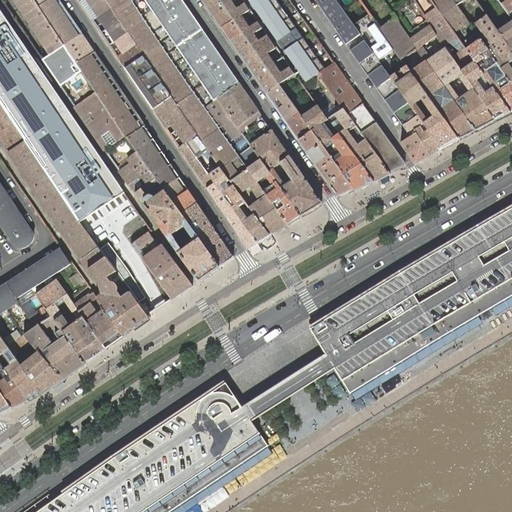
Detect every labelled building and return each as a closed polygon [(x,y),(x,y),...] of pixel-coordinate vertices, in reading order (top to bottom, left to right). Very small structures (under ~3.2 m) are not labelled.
[(13,0),(50,56),(65,46),(82,34),(59,0),(48,0),(40,6),(35,0),(13,0)] [(96,0),(83,0),(80,2),(85,8),(96,0)] [(108,1),(107,0),(96,0),(85,8),(89,15),(108,1)] [(107,0),(108,1),(112,8),(116,14),(120,20),(123,25),(124,26),(129,33),(133,39),(137,45),(138,47),(144,55),(150,64),(155,72),(161,80),(166,88),(172,97),(178,106),(184,115),(186,117),(198,135),(203,142),(221,167),(230,180),(231,182),(234,185),(240,194),(246,202),(250,208),(253,205),(247,196),(242,192),(250,187),(259,200),(266,195),(264,191),(257,182),(249,170),(244,163),(239,155),(224,134),(220,129),(219,128),(205,108),(171,58),(131,1),(130,0),(107,0)] [(145,0),(185,57),(216,101),(239,84),(182,0),(145,0)] [(204,0),(203,1),(222,28),(235,21),(220,0),(204,0)] [(289,65),(271,39),(255,16),(244,0),(220,0),(235,21),(242,33),(256,52),(280,85),(282,88),(282,89),(298,77),(289,65)] [(276,0),(251,0),(249,2),(305,82),(318,73),(324,69),(276,0)] [(315,0),(373,83),(404,127),(418,116),(391,77),(380,61),(371,49),(361,36),(336,0),(315,0)] [(426,18),(437,36),(445,48),(496,120),(511,113),(491,85),(481,70),(431,0),(418,0),(416,2),(426,18)] [(452,0),(431,0),(481,70),(495,60),(471,26),(457,6),(452,0)] [(511,0),(498,0),(511,19),(511,0)] [(112,8),(108,1),(89,15),(93,21),(112,8)] [(0,98),(28,139),(83,220),(125,192),(0,8),(0,98)] [(116,14),(112,8),(93,21),(97,27),(116,14)] [(101,33),(120,20),(116,14),(97,27),(101,33)] [(511,84),(511,68),(509,64),(511,61),(511,51),(506,42),(487,15),(471,26),(495,60),(506,75),(511,84)] [(414,35),(409,38),(417,49),(419,53),(426,62),(430,59),(421,46),(437,36),(426,18),(409,29),(414,35)] [(409,38),(396,19),(380,29),(394,51),(402,60),(417,49),(409,38)] [(106,40),(124,26),(123,25),(120,20),(101,33),(106,40)] [(235,21),(222,28),(230,40),(242,33),(235,21)] [(394,51),(375,24),(367,30),(378,45),(371,49),(380,61),(394,51)] [(129,33),(124,26),(106,40),(110,46),(129,33)] [(133,39),(129,33),(110,46),(114,52),(133,39)] [(230,40),(244,60),(256,52),(242,33),(230,40)] [(82,34),(65,46),(77,64),(95,52),(82,34)] [(137,45),(133,39),(114,52),(118,58),(137,45)] [(138,47),(137,45),(118,58),(120,60),(138,47)] [(50,56),(43,61),(61,86),(82,72),(77,64),(65,46),(50,56)] [(144,55),(138,47),(120,60),(125,69),(144,55)] [(496,120),(445,48),(430,59),(426,62),(475,131),(496,120)] [(77,64),(82,72),(89,81),(97,94),(127,139),(145,126),(95,52),(77,64)] [(244,60),(267,94),(280,85),(256,52),(244,60)] [(420,66),(410,72),(411,74),(458,140),(475,131),(426,62),(419,53),(417,55),(420,60),(417,62),(420,66)] [(150,64),(144,55),(125,69),(131,77),(150,64)] [(495,60),(481,70),(491,85),(506,75),(495,60)] [(324,69),(318,73),(344,109),(348,115),(364,104),(335,62),(324,69)] [(155,72),(150,64),(131,77),(137,85),(155,72)] [(410,72),(407,67),(402,70),(406,77),(400,81),(396,74),(391,77),(418,116),(425,125),(441,149),(458,140),(411,74),(410,72)] [(161,80),(155,72),(137,85),(142,93),(161,80)] [(491,85),(511,113),(511,112),(511,84),(506,75),(491,85)] [(166,88),(161,80),(142,93),(148,101),(166,88)] [(239,84),(216,101),(235,126),(237,129),(254,116),(261,125),(266,121),(239,84)] [(267,94),(299,140),(313,131),(302,117),(282,89),(282,88),(280,85),(267,94)] [(172,97),(166,88),(148,101),(154,111),(172,97)] [(97,94),(76,109),(99,143),(105,150),(125,137),(97,94)] [(178,106),(172,97),(154,111),(160,120),(178,106)] [(0,98),(0,139),(8,152),(59,227),(82,259),(99,247),(83,220),(28,139),(0,98)] [(216,101),(205,108),(219,128),(220,129),(224,134),(235,126),(216,101)] [(365,140),(390,174),(391,174),(390,172),(405,165),(406,164),(364,104),(348,115),(356,127),(365,140)] [(184,115),(178,106),(160,120),(166,128),(184,115)] [(328,120),(318,106),(302,117),(313,131),(323,146),(331,140),(342,157),(335,162),(355,191),(374,182),(339,134),(331,139),(321,125),(328,120)] [(348,115),(344,109),(336,115),(346,129),(339,134),(374,182),(390,174),(365,140),(358,145),(347,130),(351,127),(353,129),(356,127),(348,115)] [(167,130),(186,117),(184,115),(166,128),(167,130)] [(186,143),(198,135),(186,117),(167,130),(179,148),(186,143)] [(441,149),(425,125),(415,131),(417,134),(431,156),(442,150),(441,149)] [(154,139),(145,126),(127,139),(134,147),(136,151),(154,139)] [(235,126),(224,134),(239,155),(252,146),(251,145),(245,136),(237,129),(235,126)] [(365,140),(356,127),(353,129),(351,127),(347,130),(358,145),(365,140)] [(251,145),(252,146),(260,157),(281,142),(273,130),(251,145)] [(354,192),(355,191),(335,162),(323,146),(313,131),(299,140),(337,196),(338,196),(353,189),(354,192)] [(417,134),(401,143),(415,165),(431,156),(417,134)] [(258,243),(270,235),(254,213),(250,208),(246,202),(240,194),(234,185),(231,182),(230,180),(221,167),(203,142),(198,135),(186,143),(203,166),(209,175),(215,183),(216,184),(222,193),(258,243)] [(163,152),(154,139),(136,151),(138,154),(146,164),(163,152)] [(331,140),(323,146),(335,162),(342,157),(331,140)] [(291,157),(281,142),(260,157),(262,160),(270,171),(301,217),(322,204),(322,203),(291,157)] [(203,166),(186,143),(179,148),(195,172),(203,166)] [(252,146),(239,155),(244,163),(252,158),(257,164),(262,160),(260,157),(252,146)] [(171,165),(163,152),(146,164),(155,176),(171,165)] [(120,172),(136,194),(198,282),(200,282),(220,268),(199,238),(182,249),(172,235),(188,223),(182,215),(173,202),(164,190),(164,189),(155,176),(146,164),(138,154),(128,160),(131,164),(120,172)] [(289,224),(301,217),(270,171),(262,160),(257,164),(249,170),(257,182),(264,191),(266,195),(289,225),(289,224)] [(180,178),(171,165),(155,176),(164,189),(164,190),(180,178)] [(209,175),(203,166),(195,172),(207,189),(207,190),(216,184),(215,183),(209,175)] [(189,191),(180,178),(164,190),(173,202),(189,191)] [(0,182),(0,224),(14,244),(33,232),(0,182)] [(248,249),(258,243),(222,193),(216,184),(207,190),(248,249)] [(189,191),(173,202),(182,215),(197,204),(189,191)] [(289,225),(266,195),(259,200),(253,205),(250,208),(254,213),(270,235),(289,225)] [(199,238),(220,268),(234,258),(197,204),(182,215),(188,223),(190,227),(196,223),(202,231),(196,235),(199,238)] [(335,365),(352,392),(488,312),(511,298),(511,209),(312,328),(329,355),(332,360),(335,365)] [(196,223),(190,227),(196,235),(202,231),(196,223)] [(175,299),(197,285),(165,243),(160,246),(151,231),(133,244),(144,259),(175,299)] [(33,232),(14,244),(15,247),(18,249),(22,250),(25,249),(28,248),(30,246),(33,244),(34,242),(35,239),(35,237),(34,234),(33,232)] [(99,247),(82,259),(89,269),(100,285),(102,283),(134,329),(151,315),(133,291),(126,282),(118,270),(106,257),(99,247)] [(0,316),(20,303),(17,299),(71,265),(61,249),(0,287),(0,316)] [(52,316),(86,364),(107,349),(87,321),(83,316),(75,304),(57,279),(36,295),(52,316)] [(102,283),(100,285),(102,294),(98,297),(97,298),(98,298),(105,309),(125,336),(134,329),(102,283)] [(97,298),(98,297),(94,292),(90,295),(89,294),(75,304),(83,316),(87,321),(107,349),(125,336),(105,309),(98,298),(97,298)] [(86,364),(52,316),(24,335),(30,342),(36,348),(40,353),(64,380),(86,364)] [(25,323),(19,326),(23,334),(29,330),(25,323)] [(22,367),(8,346),(0,335),(0,361),(28,400),(41,394),(42,395),(43,395),(22,367)] [(30,342),(24,335),(8,346),(22,367),(29,361),(20,350),(30,342)] [(36,348),(30,342),(20,350),(29,361),(22,367),(43,395),(52,389),(64,380),(40,353),(34,358),(30,353),(36,348)] [(329,355),(244,410),(248,415),(251,420),(335,365),(332,360),(329,355)] [(28,400),(0,361),(0,391),(12,409),(28,400)] [(171,511),(269,447),(251,420),(248,415),(244,410),(227,384),(113,460),(39,511),(171,511)] [(0,415),(12,409),(0,391),(0,415)] [(318,413),(309,399),(295,408),(304,422),(318,413)]
